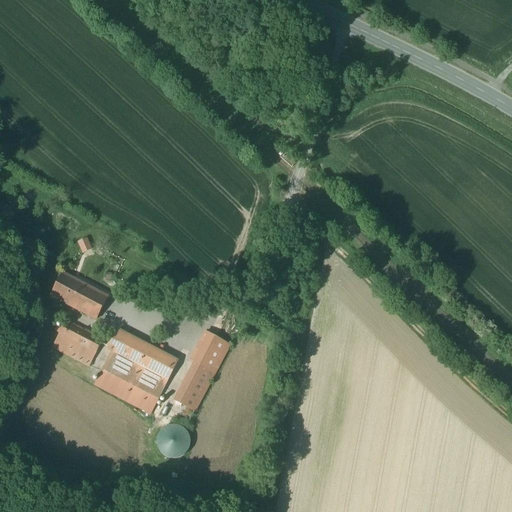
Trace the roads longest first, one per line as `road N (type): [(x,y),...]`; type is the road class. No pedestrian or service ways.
road 1 (track): [(188,329),(224,319),(282,214),(345,20)]
road 2 (secondary): [(305,0),(511,109)]
